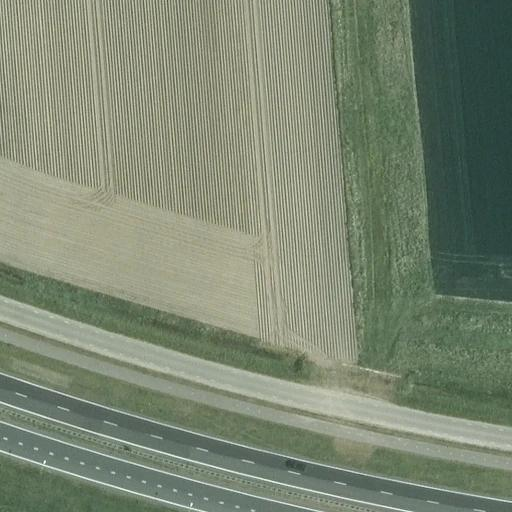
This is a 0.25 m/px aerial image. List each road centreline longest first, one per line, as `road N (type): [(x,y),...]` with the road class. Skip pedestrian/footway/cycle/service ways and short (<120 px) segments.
road 1 (tertiary): [(0,308),(310,400),(511,440)]
road 2 (trunk): [(478,511),(209,453),(0,389)]
road 3 (trunk): [(0,437),(255,511)]
